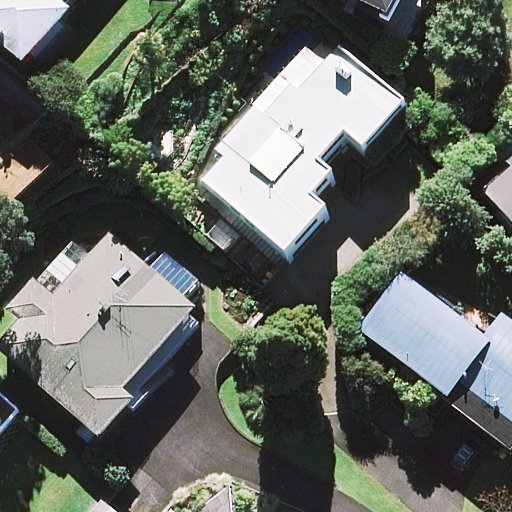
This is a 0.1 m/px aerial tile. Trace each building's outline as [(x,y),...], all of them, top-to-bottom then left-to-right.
[(0,0),(0,44),(34,74),(81,19),(73,12),(84,0),(0,0)] [(338,0),(401,33),(418,0),(338,0)] [(414,117),(322,38),(199,181),(298,266),(336,222),(322,210),(343,186),(329,174),(354,145),(375,163),(414,117)] [(511,174),(487,196),(511,225),(511,174)] [(156,274),(118,238),(9,357),(108,449),(144,410),(132,399),(204,322),(189,309),(204,293),(169,260),(156,274)] [(511,330),(493,354),(413,287),(369,340),(511,458),(511,330)] [(0,428),(16,410),(0,396),(0,428)]
